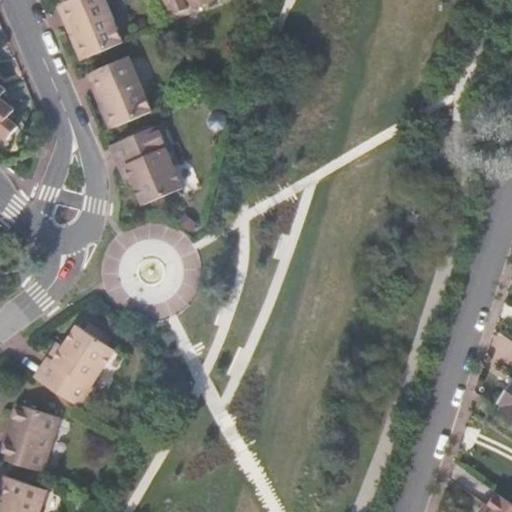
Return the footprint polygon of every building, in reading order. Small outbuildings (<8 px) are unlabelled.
[(89,61),(124,46),(105,0),(79,0),(60,8),(70,32),(76,29),(89,61)] [(165,0),(172,17),(195,9),(182,0),(165,0)] [(182,0),(195,9),(198,11),(225,0),(182,0)] [(172,17),(175,24),(197,15),(196,12),(195,9),(172,17)] [(117,130),(153,116),(130,60),(89,77),(98,101),(104,98),(117,130)] [(0,84),(0,131),(12,141),(22,128),(12,120),(18,112),(3,100),(9,92),(0,84)] [(98,101),(111,133),(117,130),(104,98),(98,101)] [(112,149),(121,171),(130,167),(137,184),(135,185),(145,208),(183,192),(174,170),(167,152),(172,150),(163,128),(112,149)] [(130,167),(121,171),(128,188),(135,185),(137,184),(130,167)] [(58,391),(101,330),(93,325),(88,333),(83,329),(69,351),(72,353),(63,366),(55,360),(42,380),(58,391)] [(101,330),(58,391),(82,406),(94,387),(97,389),(121,352),(115,348),(119,342),(101,330)] [(511,399),(506,408),(502,413),(511,419),(511,399)] [(26,410),(20,405),(9,436),(16,439),(26,410)] [(38,420),(26,410),(16,439),(9,436),(2,459),(45,474),(62,418),(43,412),(38,420)] [(6,479),(0,498),(0,501),(5,503),(2,511),(42,511),(49,492),(6,479)] [(511,511),(511,503),(504,498),(500,494),(487,511),(511,511)]
